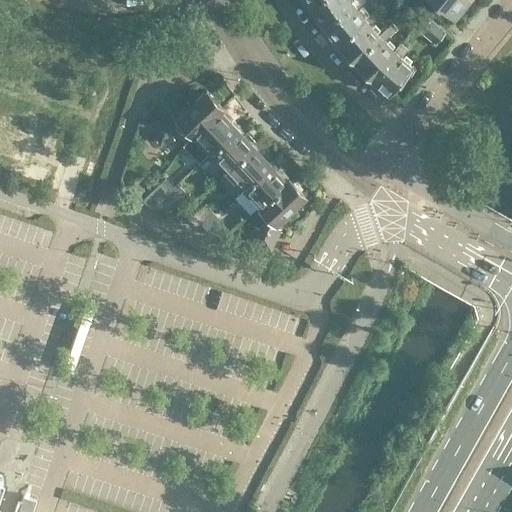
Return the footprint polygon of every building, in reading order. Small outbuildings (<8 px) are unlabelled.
[(319,0),(311,6),(322,23),(323,25),(353,0),(354,0),(319,0)] [(354,0),(353,0),(323,25),(338,42),(366,17),(359,7),(363,3),(360,0),(354,0)] [(433,0),(435,1),(434,3),(447,14),(449,12),(454,16),(459,10),(462,10),(468,4),(467,1),(467,0),(433,0)] [(366,17),(338,42),(343,48),(342,49),(353,60),(381,32),(373,24),(385,12),(379,6),(366,17)] [(103,161),(135,46),(0,8),(0,94),(25,101),(22,113),(0,107),(0,148),(8,150),(6,155),(50,167),(65,113),(95,121),(85,156),(103,161)] [(420,31),(429,38),(435,42),(444,31),(439,27),(440,26),(431,18),(420,31)] [(381,32),(353,60),(369,78),(370,77),(393,49),(394,50),(395,48),(387,39),(397,29),(390,23),(381,32)] [(393,49),(370,77),(388,93),(402,76),(405,78),(414,68),(411,66),(413,63),(403,54),(407,50),(399,44),(396,49),(395,48),(394,50),(393,49)] [(174,113),(153,123),(152,123),(161,143),(165,142),(175,138),(173,134),(180,130),(183,126),(193,136),(223,108),(206,90),(187,108),(184,104),(174,113)] [(193,136),(187,142),(203,159),(211,151),(237,127),(230,119),(233,117),(223,108),(195,135),(193,136)] [(237,127),(211,151),(227,169),(256,143),(246,132),(244,134),(237,127)] [(256,143),(227,169),(244,188),(271,163),(262,154),(265,152),(256,143)] [(271,163),(244,188),(259,204),(258,205),(259,206),(290,178),(279,166),(276,168),(271,163)] [(166,178),(144,199),(152,207),(155,204),(173,186),(166,178)] [(250,235),(251,235),(249,239),(270,248),(281,226),(291,217),(286,212),(305,195),(290,178),(259,206),(268,216),(262,220),(260,226),(255,224),(250,235)] [(155,204),(163,212),(185,191),(177,182),(155,204)] [(206,202),(188,216),(195,225),(200,222),(214,211),(206,202)] [(214,211),(200,222),(207,230),(227,215),(220,206),(214,211)]
